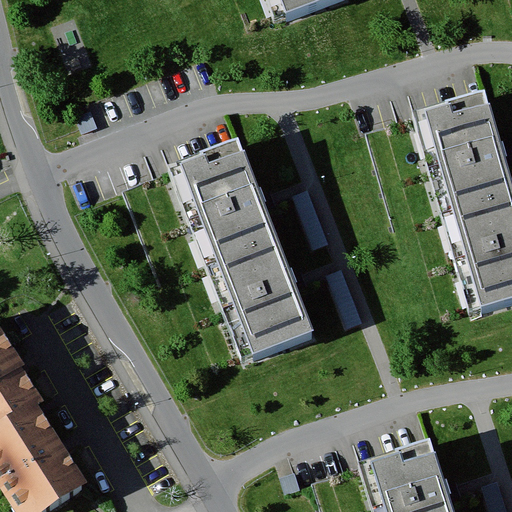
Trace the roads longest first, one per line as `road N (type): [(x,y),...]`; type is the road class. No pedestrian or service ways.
road 1 (residential): [(36,175),(208,498)]
road 2 (residential): [(208,498),(249,462),(315,430),(473,386)]
road 3 (residential): [(36,175),(213,106),(277,99)]
road 4 (residential): [(277,99),(368,326)]
road 5 (residential): [(277,99),(352,90),(431,67)]
road 6 (residential): [(0,48),(36,175)]
road 7 (residential): [(473,386),(511,509)]
